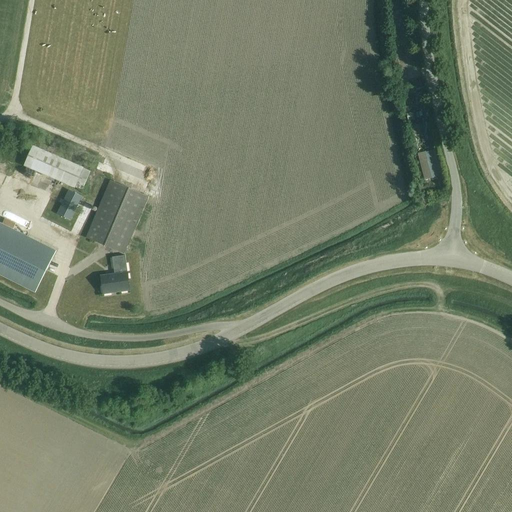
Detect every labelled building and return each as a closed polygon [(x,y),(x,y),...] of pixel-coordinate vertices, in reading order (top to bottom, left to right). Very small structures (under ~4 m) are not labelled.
[(415,88),(403,90),(404,98),(416,96),(415,88)] [(24,165),(83,190),(90,172),(32,147),(24,165)] [(124,254),(148,197),(111,181),(86,238),(124,254)] [(55,251),(1,223),(0,225),(0,274),(34,292),(55,251)] [(103,294),(130,291),(125,256),(112,257),(115,274),(101,276),(103,294)]
